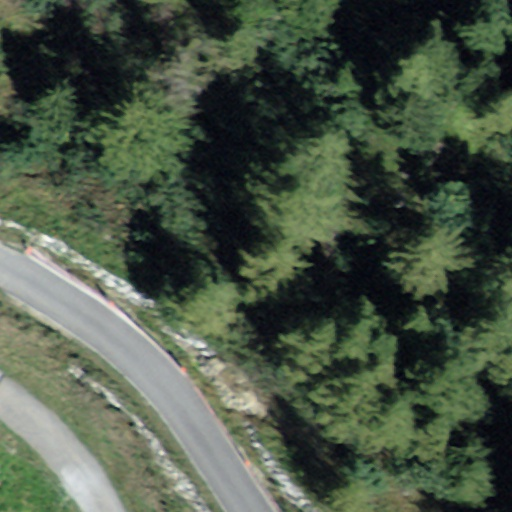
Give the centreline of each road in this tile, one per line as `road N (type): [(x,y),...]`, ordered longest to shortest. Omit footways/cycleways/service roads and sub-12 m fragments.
road 1 (track): [(253,511),(218,457),(59,287),(0,252)]
road 2 (track): [(0,396),(43,436),(84,511)]
